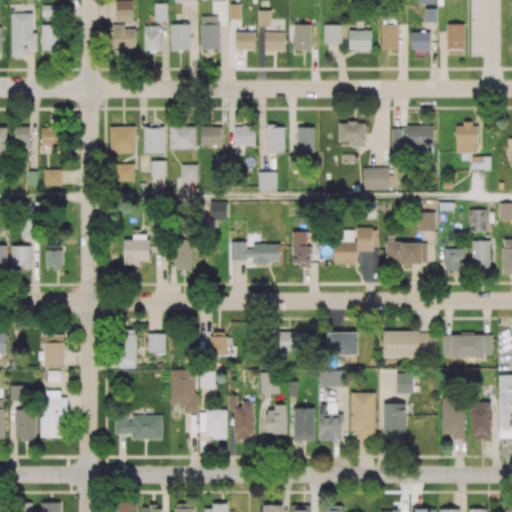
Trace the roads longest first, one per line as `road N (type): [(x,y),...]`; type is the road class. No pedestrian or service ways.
road 1 (residential): [(91,0),(88,511)]
road 2 (residential): [(511,88),(0,89)]
road 3 (residential): [(511,300),(0,301)]
road 4 (tertiary): [(511,474),(0,474)]
